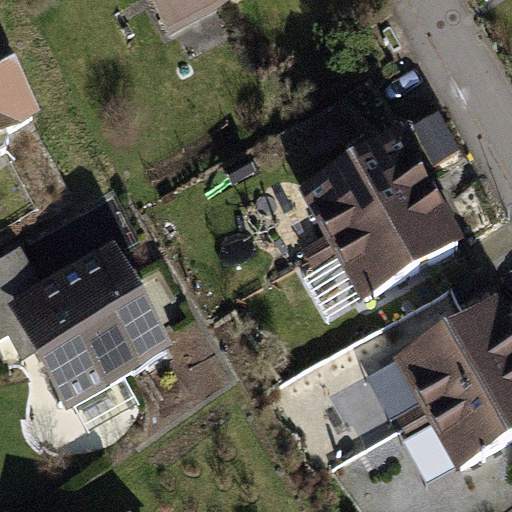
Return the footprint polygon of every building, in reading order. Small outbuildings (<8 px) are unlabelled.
[(140,0),(161,40),(239,0),(140,0)] [(0,61),(0,152),(38,132),(0,61)] [(299,200),(330,256),(428,202),(399,151),(299,200)] [(460,255),(428,202),(330,256),(358,312),(460,255)] [(3,323),(27,310),(20,296),(32,290),(16,260),(0,268),(0,374),(23,362),(3,323)] [(27,310),(3,323),(23,362),(60,424),(167,365),(110,263),(27,310)] [(394,371),(425,426),(511,378),(511,348),(494,316),(394,371)] [(511,444),(511,378),(425,426),(454,477),(511,444)]
